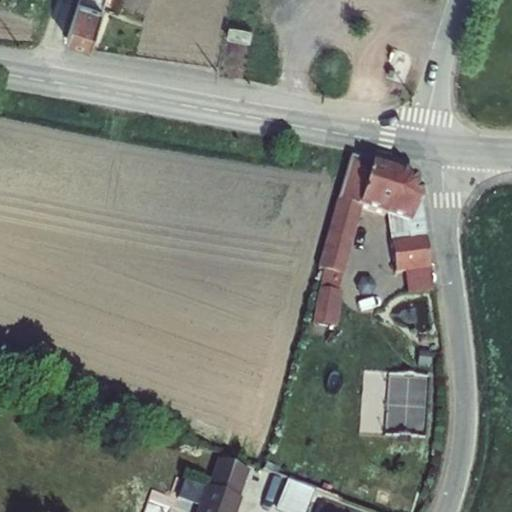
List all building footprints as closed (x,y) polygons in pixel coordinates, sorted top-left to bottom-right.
[(78,0),(66,38),(87,44),(100,10),(89,6),(90,0),(78,0)] [(229,26),(227,37),(249,40),(251,28),(229,26)] [(318,270),(345,275),(361,224),(353,222),(358,207),(365,210),(409,222),(411,232),(392,234),(399,270),(410,268),(436,264),(421,177),(351,162),(344,185),(318,270)] [(358,207),(353,222),(361,224),(365,210),(358,207)] [(410,268),(413,290),(440,287),(436,264),(410,268)] [(387,432),(426,433),(428,375),(389,374),(387,432)] [(231,511),(245,473),(218,463),(199,511),(231,511)] [(305,511),(311,489),(286,483),(278,511),(305,511)]
